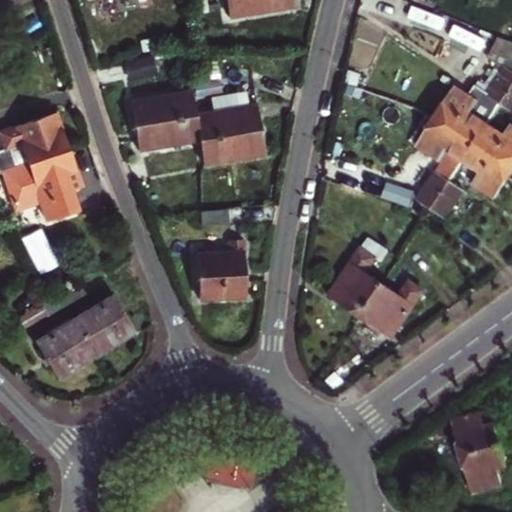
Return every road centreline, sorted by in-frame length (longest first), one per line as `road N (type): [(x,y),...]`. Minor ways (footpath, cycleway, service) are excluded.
road 1 (residential): [(57,0),(193,381)]
road 2 (residential): [(270,384),(288,218),(334,0)]
road 3 (residential): [(511,311),(342,435)]
road 4 (residential): [(193,381),(121,420),(86,474)]
road 5 (residential): [(0,385),(86,474)]
